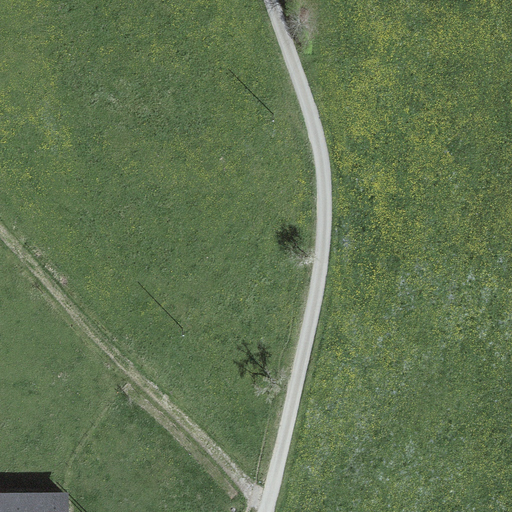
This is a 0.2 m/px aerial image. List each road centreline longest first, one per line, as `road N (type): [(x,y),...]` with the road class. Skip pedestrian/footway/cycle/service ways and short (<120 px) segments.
road 1 (track): [(265,511),(317,287),(324,207),(318,142),(272,0)]
road 2 (track): [(0,229),(126,367),(268,504)]
